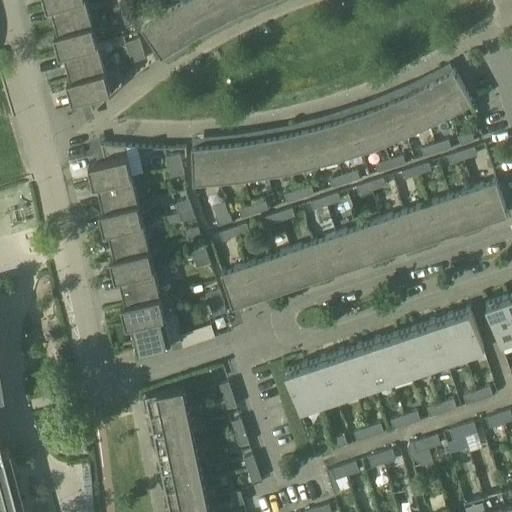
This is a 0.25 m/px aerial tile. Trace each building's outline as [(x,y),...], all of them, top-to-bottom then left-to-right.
[(65,0),(51,4),(58,30),(93,21),(87,0),(65,0)] [(201,29),(184,0),(179,0),(161,11),(181,42),(201,29)] [(211,0),(184,0),(201,29),(221,19),(211,0)] [(238,0),(211,0),(221,19),(242,8),(238,0)] [(238,0),(242,8),(261,0),(238,0)] [(134,20),(127,1),(114,6),(120,24),(134,20)] [(181,42),(161,11),(142,23),(162,54),(181,42)] [(98,41),(93,21),(58,30),(55,31),(60,51),(64,50),(98,41)] [(146,56),(139,36),(126,41),(132,60),(146,56)] [(64,50),(71,76),(105,67),(98,41),(64,50)] [(93,109),(112,91),(105,67),(71,76),(67,77),(73,98),(89,93),(93,109)] [(454,67),(433,78),(450,111),(472,99),(454,67)] [(429,122),(450,111),(433,78),(412,89),(429,122)] [(406,132),(429,122),(412,89),(392,98),(406,132)] [(384,141),(406,132),(392,98),(370,107),(384,141)] [(361,149),(384,141),(370,107),(349,114),(361,149)] [(338,156),(361,149),(349,114),(327,121),(338,156)] [(314,162),(338,156),(327,121),(305,127),(314,162)] [(291,168),(314,162),(305,127),(283,132),(291,168)] [(474,138),(472,130),(458,134),(461,143),(474,138)] [(267,172),(291,168),(283,132),(260,136),(267,172)] [(243,176),(267,172),(260,136),(238,140),(243,176)] [(438,150),(451,146),(449,137),(435,142),(438,150)] [(218,178),(243,176),(238,140),(215,142),(218,178)] [(132,173),(126,144),(126,143),(102,142),(105,157),(89,161),(94,182),(98,181),(132,173)] [(215,142),(192,144),(194,180),(218,178),(215,142)] [(438,150),(435,142),(422,146),(425,155),(438,150)] [(464,157),(477,153),(474,144),(461,149),(464,157)] [(464,157),(461,149),(447,153),(450,162),(464,157)] [(166,155),(168,165),(182,162),(180,152),(166,155)] [(392,166),(406,161),(403,153),(389,157),(392,166)] [(392,166),(389,157),(376,162),(379,170),(392,166)] [(431,168),(429,160),(415,164),(418,173),(431,168)] [(182,162),(168,165),(171,175),(185,172),(182,162)] [(418,173),(415,164),(402,169),(405,177),(418,173)] [(347,181),(360,176),(357,168),(344,173),(347,181)] [(98,181),(104,207),(139,199),(132,173),(98,181)] [(347,181),(344,173),(330,177),(333,185),(347,181)] [(386,183),(383,175),(370,180),(373,188),(386,183)] [(485,219),(508,211),(497,177),(474,185),(485,219)] [(373,188),(370,180),(356,184),(359,192),(373,188)] [(301,196),(314,192),(311,183),(298,188),(301,196)] [(474,185),(451,192),(462,227),(485,219),(474,185)] [(301,196),(298,188),(285,192),(287,201),(301,196)] [(340,199),(338,190),(324,195),(327,203),(340,199)] [(451,192),(428,200),(440,234),(462,227),(451,192)] [(327,203),(324,195),(311,199),(314,208),(327,203)] [(176,201),(179,211),(193,206),(189,197),(176,201)] [(143,219),(139,199),(104,207),(100,208),(105,228),(109,228),(143,219)] [(255,212),(269,207),(266,199),(252,203),(255,212)] [(428,200),(405,208),(417,242),(440,234),(428,200)] [(255,212),(252,203),(239,208),(242,216),(255,212)] [(193,206),(179,211),(182,220),(196,215),(193,206)] [(295,214),(292,206),(279,210),(281,218),(295,214)] [(405,208),(382,215),(394,250),(417,242),(405,208)] [(281,218),(279,210),(265,214),(268,223),(281,218)] [(219,224),(232,219),(230,211),(216,215),(219,224)] [(394,250),(382,215),(359,223),(371,257),(394,250)] [(109,228),(115,254),(150,245),(143,219),(109,228)] [(250,229),(247,221),(233,225),(236,234),(250,229)] [(348,265),(371,257),(359,223),(336,231),(348,265)] [(199,224),(185,229),(188,238),(202,233),(199,224)] [(223,238),(236,234),(233,225),(220,230),(223,238)] [(336,231),(313,238),(325,273),(348,265),(336,231)] [(313,238),(291,246),(302,280),(325,273),(313,238)] [(191,247),(194,256),(208,252),(205,242),(191,247)] [(116,275),(120,274),(154,266),(150,245),(115,254),(111,255),(116,275)] [(291,246),(268,254),(279,288),(302,280),(291,246)] [(208,252),(194,256),(197,265),(211,261),(208,252)] [(256,296),(279,288),(268,254),(245,261),(256,296)] [(245,261),(222,269),(233,303),(256,296),(245,261)] [(161,292),(154,266),(120,274),(126,300),(161,292)] [(206,291),(209,301),(223,296),(220,287),(206,291)] [(127,322),(131,321),(166,313),(175,310),(170,290),(161,292),(126,300),(122,301),(127,322)] [(501,342),(511,337),(511,310),(506,292),(487,299),(501,342)] [(209,301),(212,310),(226,305),(223,296),(209,301)] [(452,311),(466,353),(484,347),(470,304),(452,311)] [(131,321),(137,349),(172,341),(174,348),(183,344),(175,310),(166,313),(131,321)] [(452,311),(433,317),(448,360),(466,353),(452,311)] [(429,366),(448,360),(433,317),(415,323),(429,366)] [(415,323),(397,329),(411,372),(429,366),(415,323)] [(397,329),(378,335),(393,378),(411,372),(397,329)] [(360,341),(374,384),(393,378),(378,335),(360,341)] [(360,341),(341,347),(356,390),(374,384),(360,341)] [(337,396),(356,390),(341,347),(323,354),(337,396)] [(323,354),(305,360),(319,403),(337,396),(323,354)] [(301,409),(319,403),(305,360),(286,366),(301,409)] [(220,383),(224,395),(233,392),(229,379),(220,383)] [(184,383),(146,391),(150,410),(188,402),(184,383)] [(480,398),(494,393),(490,384),(477,388),(480,398)] [(0,511),(24,511),(8,448),(0,448),(0,389),(0,388),(0,511)] [(480,398),(477,388),(464,393),(467,402),(480,398)] [(228,407),(237,404),(233,392),(224,395),(228,407)] [(444,410),(457,406),(454,396),(441,401),(444,410)] [(444,410),(441,401),(427,405),(430,415),(444,410)] [(188,402),(150,410),(154,429),(192,421),(188,402)] [(511,418),(511,411),(511,407),(498,411),(502,422),(511,418)] [(407,422),(421,418),(418,408),(404,413),(407,422)] [(502,422),(498,411),(486,415),(490,426),(502,422)] [(407,422),(404,413),(391,417),(394,427),(407,422)] [(232,419),(236,431),(246,428),(242,416),(232,419)] [(478,430),(474,419),(462,423),(466,434),(478,430)] [(192,421),(154,429),(158,448),(196,439),(192,421)] [(371,435),(384,430),(381,421),(368,425),(371,435)] [(466,434),(462,423),(450,427),(453,438),(466,434)] [(371,435),(368,425),(354,430),(358,439),(371,435)] [(240,444),(250,440),(246,428),(236,431),(240,444)] [(426,435),(429,446),(441,442),(438,431),(426,435)] [(335,447),(348,442),(345,433),(331,437),(335,447)] [(417,450),(429,446),(426,435),(413,439),(417,450)] [(335,447),(331,437),(318,442),(321,451),(335,447)] [(196,439),(158,448),(162,467),(200,458),(196,439)] [(396,457),(393,446),(381,450),(384,461),(396,457)] [(384,461),(381,450),(368,454),(372,465),(384,461)] [(244,456),(248,468),(258,465),(254,453),(244,456)] [(200,458),(162,467),(166,485),(204,477),(200,458)] [(360,469),(356,458),(344,462),(348,473),(360,469)] [(81,462),(85,511),(94,511),(90,461),(81,462)] [(348,473),(344,462),(327,468),(334,490),(339,488),(336,477),(348,473)] [(252,480),(262,477),(258,465),(248,468),(252,480)] [(204,477),(166,485),(170,504),(208,496),(204,477)] [(511,511),(511,484),(502,488),(509,511),(511,511)] [(245,501),(241,488),(231,491),(235,504),(245,501)] [(488,511),(509,511),(502,488),(483,493),(488,511)] [(465,499),(468,511),(488,511),(483,493),(465,499)] [(211,511),(208,496),(170,504),(172,511),(211,511)] [(329,501),(317,505),(319,511),(332,511),(333,511),(329,501)]
